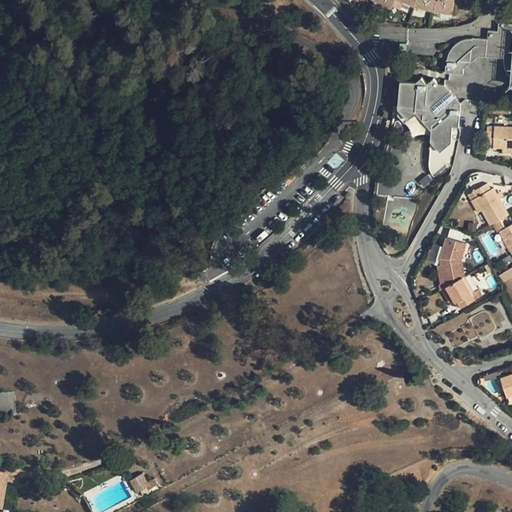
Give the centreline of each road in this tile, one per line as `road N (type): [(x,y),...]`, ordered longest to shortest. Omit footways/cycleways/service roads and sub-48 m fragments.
road 1 (unclassified): [(351,166),(243,273),(191,301),(93,328),(0,325)]
road 2 (unclassified): [(359,149),(342,125),(354,90),(346,72),(307,42),(214,0)]
road 3 (track): [(216,268),(149,294),(101,298),(0,277)]
road 4 (unclassified): [(311,0),(371,57),(376,72),(359,149)]
road 5 (residential): [(466,160),(401,278)]
